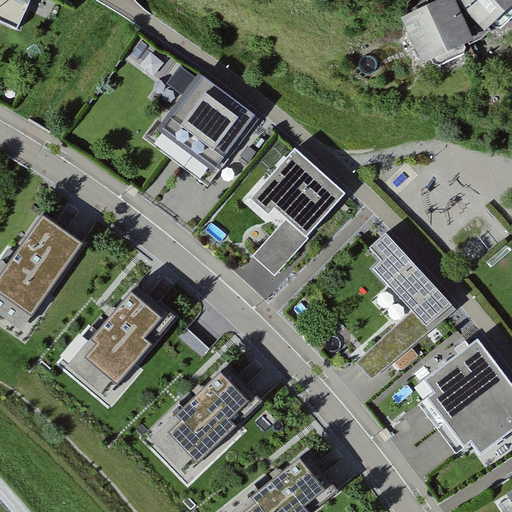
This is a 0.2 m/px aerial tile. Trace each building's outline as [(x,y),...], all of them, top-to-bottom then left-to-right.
[(0,0),(0,26),(18,35),(33,0),(0,0)] [(474,51),(451,0),(446,0),(399,23),(423,73),(474,51)] [(511,13),(511,0),(452,0),(485,39),(511,13)] [(262,121),(198,76),(153,137),(212,183),(262,121)] [(308,253),(351,206),(300,160),(258,208),(308,253)] [(40,214),(0,269),(0,318),(26,338),(90,249),(40,214)] [(456,316),(386,236),(368,251),(379,265),(370,272),(408,313),(354,359),(373,385),(456,316)] [(144,290),(73,370),(117,411),(190,330),(144,290)] [(511,434),(511,386),(477,340),(424,383),(436,396),(428,401),(465,449),(472,445),(481,456),(511,434)] [(224,360),(148,436),(191,479),(267,403),(224,360)] [(305,440),(220,511),(221,511),(316,511),(344,489),(305,440)]
